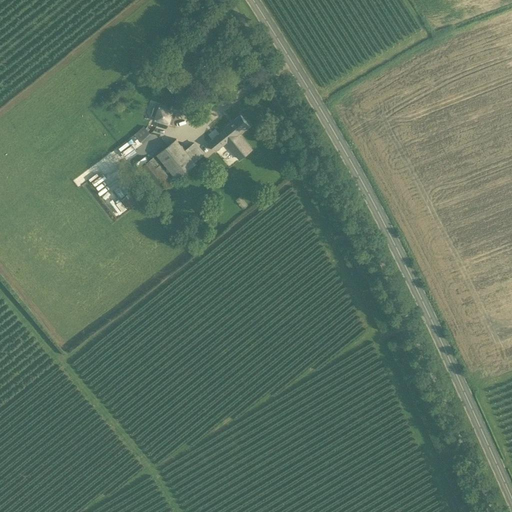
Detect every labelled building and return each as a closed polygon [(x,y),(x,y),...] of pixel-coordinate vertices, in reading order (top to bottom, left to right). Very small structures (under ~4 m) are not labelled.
[(173,112),(174,109),(161,105),(156,119),(171,124),(175,113),(173,112)] [(226,129),(208,142),(215,151),(226,143),(240,160),(251,150),(238,134),(249,125),(241,115),(224,128),(226,129)] [(143,143),(152,135),(143,126),(135,134),(143,143)] [(195,162),(205,154),(194,142),(185,149),(177,138),(156,155),(176,179),(197,163),(195,162)] [(173,182),(154,157),(139,168),(159,193),(173,182)]
